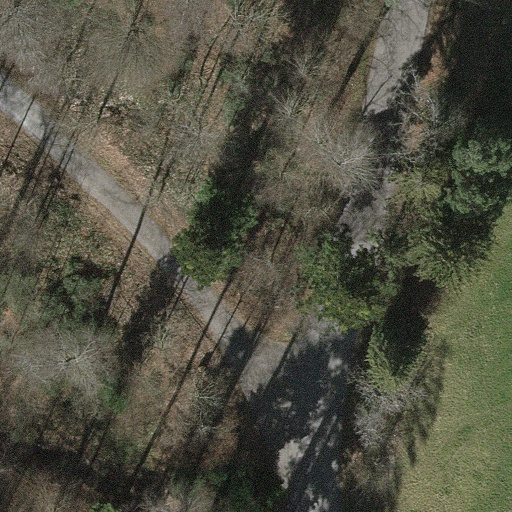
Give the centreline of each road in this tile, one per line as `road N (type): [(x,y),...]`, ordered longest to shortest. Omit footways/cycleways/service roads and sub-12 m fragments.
road 1 (tertiary): [(317,511),(319,399),(409,0)]
road 2 (track): [(0,93),(182,270),(315,444)]
